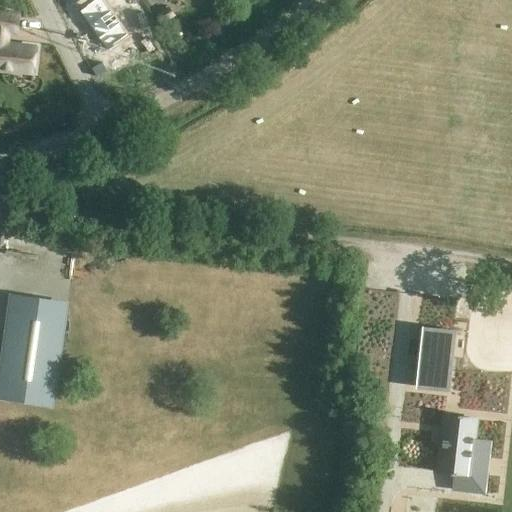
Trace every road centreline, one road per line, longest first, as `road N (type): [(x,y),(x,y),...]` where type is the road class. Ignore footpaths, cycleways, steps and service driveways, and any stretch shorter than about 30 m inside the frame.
road 1 (track): [(0,175),(28,203),(80,216),(511,263)]
road 2 (unclassified): [(108,128),(204,82),(321,0)]
road 3 (residential): [(108,128),(39,0)]
